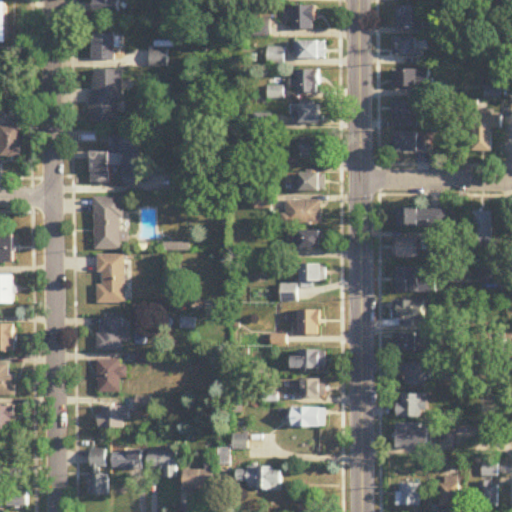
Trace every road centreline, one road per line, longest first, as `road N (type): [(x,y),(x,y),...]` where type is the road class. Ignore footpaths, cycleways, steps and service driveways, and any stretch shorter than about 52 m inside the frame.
road 1 (residential): [(59,511),(55,0)]
road 2 (secondary): [(362,511),(361,0)]
road 3 (residential): [(361,183),(511,183)]
